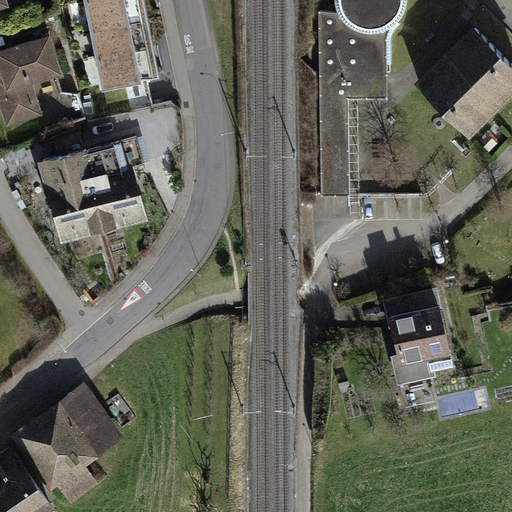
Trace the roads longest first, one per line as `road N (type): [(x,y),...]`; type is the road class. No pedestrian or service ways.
road 1 (residential): [(96,344),(159,283),(202,226),(215,175),(188,0)]
road 2 (residential): [(511,157),(442,220),(338,256),(307,294)]
road 3 (residential): [(0,189),(96,344)]
road 4 (residential): [(0,427),(96,344)]
